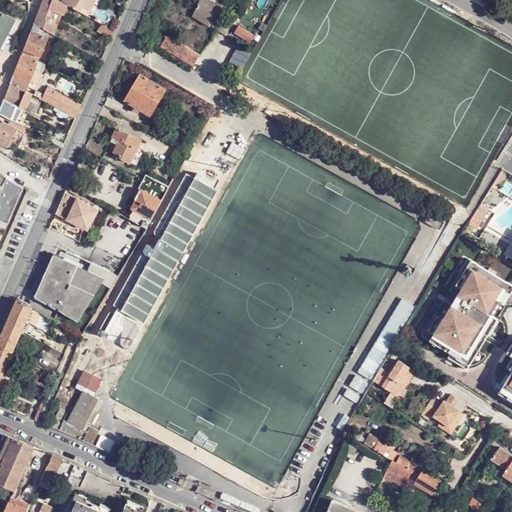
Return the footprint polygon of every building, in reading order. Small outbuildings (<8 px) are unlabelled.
[(55,0),(42,0),(36,18),(33,24),(44,30),(49,32),(50,33),(61,3),(55,0)] [(63,0),(61,3),(67,6),(81,14),(84,9),(92,13),(99,0),(63,0)] [(210,26),(213,20),(219,7),(215,4),(208,0),(201,0),(193,16),(210,26)] [(50,33),(54,35),(62,14),(64,15),(67,6),(61,3),(50,33)] [(219,7),(213,20),(220,24),(227,11),(219,7)] [(0,48),(15,20),(0,11),(0,48)] [(44,30),(33,24),(31,31),(42,36),(44,30)] [(97,32),(111,40),(113,34),(100,26),(97,32)] [(23,50),(40,56),(47,38),(42,36),(31,31),(23,50)] [(166,36),(160,47),(192,66),(199,55),(166,36)] [(23,50),(23,53),(37,61),(40,56),(23,50)] [(19,63),(11,83),(26,91),(35,73),(42,76),(47,66),(37,61),(23,53),(19,63)] [(141,75),(125,101),(150,115),(165,90),(141,75)] [(11,83),(10,85),(4,99),(18,107),(22,101),(27,104),(32,95),(26,91),(11,83)] [(69,115),(76,119),(82,105),(47,86),(41,100),(55,107),(69,115)] [(4,99),(0,109),(0,114),(3,116),(6,118),(12,121),(17,110),(21,112),(23,110),(18,107),(4,99)] [(66,120),(69,115),(55,107),(54,110),(60,113),(59,115),(66,120)] [(13,138),(18,130),(2,121),(0,124),(0,143),(1,144),(6,147),(8,148),(13,138)] [(130,163),(131,161),(136,151),(142,139),(118,128),(112,138),(121,142),(114,154),(121,157),(121,159),(130,163)] [(25,135),(26,134),(18,129),(18,130),(13,138),(21,142),(25,135)] [(64,145),(68,137),(56,132),(52,139),(64,145)] [(183,165),(186,159),(188,155),(176,148),(171,158),(183,165)] [(136,151),(131,161),(137,165),(143,154),(136,151)] [(83,157),(76,172),(84,175),(90,160),(83,157)] [(139,170),(135,176),(143,180),(167,193),(170,187),(139,170)] [(84,175),(76,172),(73,178),(81,182),(84,175)] [(131,307),(127,305),(121,315),(131,321),(126,330),(135,330),(139,324),(141,325),(224,177),(218,174),(214,181),(200,173),(194,183),(198,186),(172,234),(175,236),(172,239),(170,238),(131,307)] [(129,219),(147,228),(167,193),(143,180),(139,189),(142,191),(132,208),(135,210),(129,219)] [(194,183),(127,305),(131,307),(170,238),(172,239),(175,236),(172,234),(198,186),(194,183)] [(65,192),(56,215),(67,221),(78,199),(65,192)] [(99,210),(78,199),(67,221),(88,231),(99,210)] [(485,213),(478,209),(469,225),(475,229),(474,230),(477,232),(487,214),(485,213)] [(469,225),(466,231),(472,234),(474,230),(475,229),(469,225)] [(55,254),(36,297),(80,321),(111,269),(68,250),(64,257),(55,254)] [(505,304),(511,292),(511,285),(470,260),(450,291),(461,298),(455,308),(444,301),(437,314),(441,317),(436,325),(432,322),(423,337),(470,366),(479,352),(472,347),(492,316),(500,302),(505,304)] [(450,291),(444,301),(455,308),(461,298),(450,291)] [(29,306),(18,300),(0,340),(0,346),(13,352),(33,308),(29,306)] [(437,314),(432,322),(436,325),(441,317),(437,314)] [(472,347),(479,352),(498,320),(492,316),(472,347)] [(102,343),(80,383),(96,391),(118,353),(102,343)] [(13,352),(0,346),(0,381),(5,370),(13,352)] [(383,368),(374,383),(399,399),(406,388),(417,371),(399,360),(391,374),(383,368)] [(13,373),(5,370),(0,381),(7,385),(13,373)] [(511,391),(504,387),(500,395),(511,401),(511,391)] [(414,394),(406,388),(399,399),(407,405),(414,394)] [(84,391),(68,423),(87,433),(92,425),(85,422),(97,398),(84,391)] [(433,399),(424,412),(443,423),(450,428),(462,412),(456,408),(461,399),(453,394),(448,402),(449,403),(446,408),(442,405),(433,399)] [(470,404),(461,399),(456,408),(462,412),(450,428),(443,423),(440,427),(454,436),(467,415),(464,413),(470,404)] [(377,454),(384,446),(370,433),(363,441),(377,454)] [(0,469),(0,484),(14,491),(16,491),(34,448),(5,435),(1,446),(0,445),(0,452),(6,455),(3,462),(1,467),(0,469)] [(351,439),(345,448),(352,453),(358,443),(351,439)] [(511,454),(500,447),(492,458),(507,470),(503,475),(511,480),(511,454)] [(388,457),(393,460),(394,460),(396,457),(396,456),(390,452),(388,457)] [(62,460),(52,456),(48,466),(58,470),(62,460)] [(393,460),(388,469),(398,474),(399,473),(416,483),(424,469),(414,463),(413,465),(411,464),(412,461),(405,457),(403,459),(402,459),(399,463),(394,460),(393,460)] [(424,469),(416,483),(421,486),(421,488),(436,496),(445,481),(424,469)] [(198,487),(196,492),(212,499),(214,494),(198,487)] [(4,511),(27,511),(30,505),(11,497),(4,511)] [(350,511),(344,509),(345,507),(332,500),(326,511),(350,511)]
